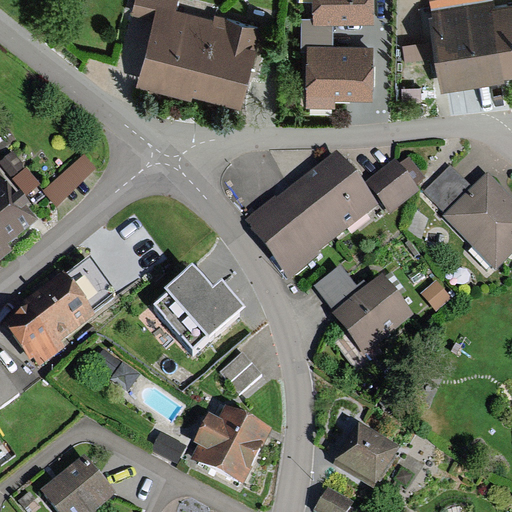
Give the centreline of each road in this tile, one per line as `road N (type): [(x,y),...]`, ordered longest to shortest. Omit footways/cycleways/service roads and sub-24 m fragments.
road 1 (residential): [(288,511),(299,394),(272,292),(244,243),(162,154)]
road 2 (residential): [(495,133),(458,126),(214,140),(162,154)]
road 3 (residential): [(162,154),(0,24)]
road 4 (residential): [(162,154),(0,284)]
road 5 (residential): [(170,473),(98,434),(81,434),(0,492)]
